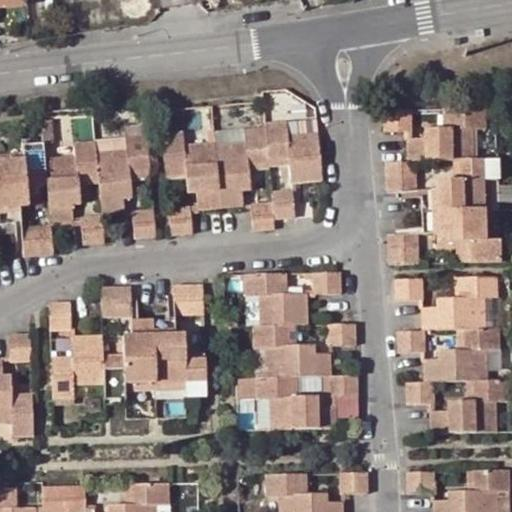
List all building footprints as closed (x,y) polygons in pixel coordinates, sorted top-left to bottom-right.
[(0,0),(0,8),(23,5),(22,0),(0,0)] [(424,138),(406,139),(407,162),(385,163),(386,194),(395,193),(415,192),(414,163),(452,161),(459,161),(460,180),(453,180),(434,181),(435,186),(420,187),(420,197),(422,229),(423,241),(436,241),(437,245),(456,244),(464,244),(463,263),(501,262),(500,242),(493,242),(486,242),(483,180),(491,180),(498,180),(497,159),(474,160),(472,130),(486,129),(485,107),(449,109),(450,129),(443,129),(424,129),(424,138)] [(409,132),(408,110),(381,110),(382,133),(405,133),(409,132)] [(70,130),(70,114),(46,115),(46,131),(70,130)] [(322,181),(318,133),(287,136),(285,123),(264,124),(264,129),(243,130),(244,143),(215,146),(214,143),(184,146),(183,133),(161,134),(164,170),(183,169),(184,175),(186,194),(195,194),(197,212),(243,208),(241,192),(251,191),(249,171),(249,165),(268,164),(267,160),(287,159),(288,165),(289,183),(292,183),(322,181)] [(45,186),(49,226),(73,224),(71,206),(80,205),(78,185),(77,179),(97,176),(98,183),(101,217),(124,216),(123,199),(132,199),(130,180),(130,173),(149,172),(145,136),(124,138),(125,151),(95,153),(94,142),(73,144),(74,157),(44,159),(42,144),(22,146),(22,153),(22,158),(0,160),(0,224),(15,224),(25,222),(24,209),(29,208),(27,188),(26,182),(45,181),(45,186)] [(150,178),(149,172),(130,173),(130,180),(150,178)] [(78,185),(98,183),(97,176),(77,179),(78,185)] [(493,242),(491,180),(483,180),(486,242),(493,242)] [(250,205),(251,208),(253,230),(253,231),(274,230),(274,229),(274,220),(295,219),(293,191),(271,193),(272,203),(250,205)] [(192,235),(190,212),(190,208),(168,209),(170,237),(192,235)] [(131,213),(132,215),(134,239),(155,237),(153,210),(131,213)] [(80,218),(80,223),(82,245),(82,246),(103,244),(103,243),(101,217),(80,218)] [(21,228),(22,251),(24,257),(52,255),(49,226),(21,228)] [(417,235),(396,236),(387,236),(389,266),(418,265),(417,235)] [(341,295),(339,273),(339,272),(313,273),(313,295),(341,295)] [(268,400),(269,431),(336,429),(335,405),(317,406),(316,396),(297,397),(289,397),(289,378),(295,378),(328,378),(329,397),(334,397),(357,397),(355,376),(331,377),(329,353),(314,353),(314,346),(294,346),(288,346),(287,326),(294,325),(307,325),(306,295),(306,293),(286,293),(280,293),(280,274),(244,274),(245,297),(258,296),(259,326),(252,326),(255,400),(268,400)] [(436,308),(421,308),(421,331),(396,332),(398,354),(422,353),(425,353),(424,332),(457,331),(462,331),(463,349),(457,350),(437,351),(437,360),(422,360),(422,383),(405,383),(406,406),(429,405),(433,405),(433,383),(465,382),(471,382),(471,401),(466,402),(446,402),(446,412),(429,412),(429,434),(497,432),(496,402),(507,403),(507,380),(487,381),(486,351),(498,351),(498,330),(486,329),(484,299),(497,299),(497,277),(461,278),(461,298),(455,298),(436,299),(436,308)] [(422,302),(422,279),(394,280),(394,302),(421,301),(422,302)] [(173,285),(174,293),(174,315),(204,315),(203,285),(173,285)] [(100,287),(101,318),(132,317),(131,295),(131,288),(100,287)] [(49,306),(49,331),(71,330),(70,303),(49,306)] [(71,362),(50,362),(51,399),(75,399),(74,384),(103,384),(104,399),(126,398),(125,390),(125,385),(185,383),(185,388),(185,397),(207,396),(206,357),(185,358),(185,353),(184,333),(179,334),(179,320),(169,320),(138,322),(125,322),(126,335),(122,335),(123,355),(123,360),(102,360),(102,356),(102,335),(71,336),(70,336),(71,357),(71,362)] [(355,346),(353,324),(327,325),(329,347),(355,346)] [(7,362),(31,362),(29,335),(7,336),(7,360),(7,362)] [(11,437),(34,437),(33,401),(11,402),(11,396),(10,377),(1,377),(1,361),(0,360),(0,424),(10,424),(11,437)] [(289,397),(297,397),(295,378),(289,378),(289,397)] [(448,501),(433,502),(432,511),(498,511),(498,493),(509,493),(509,470),(473,471),(474,492),(467,492),(448,493),(448,501)] [(368,494),(367,473),(340,474),(340,496),(342,496),(368,494)] [(435,494),(434,473),(407,473),(408,495),(433,495),(435,494)] [(342,511),(342,503),(327,504),(326,495),(308,495),(302,495),(301,475),(265,476),(266,498),(278,498),(278,511),(342,511)] [(42,511),(85,511),(85,485),(41,486),(42,511)] [(107,511),(155,511),(156,506),(169,505),(168,485),(133,486),(134,506),(126,506),(107,506),(107,511)] [(126,486),(126,506),(134,506),(133,486),(126,486)] [(35,511),(35,508),(15,508),(10,508),(10,488),(0,488),(0,511),(35,511)] [(509,511),(509,493),(498,493),(498,511),(509,511)]
